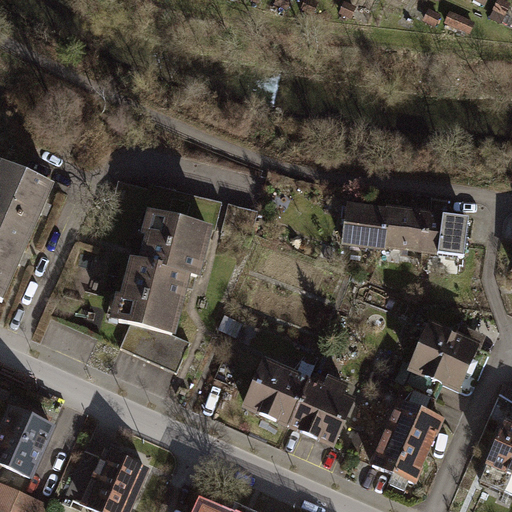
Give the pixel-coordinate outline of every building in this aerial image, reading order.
[(321,5),(310,0),(309,0),(303,14),(314,19),(321,5)] [(491,0),(476,0),(474,4),(487,10),(491,0)] [(511,11),(511,5),(502,1),(496,13),(508,19),(511,11)] [(263,10),(250,4),(244,16),(258,22),(263,10)] [(290,9),(278,4),(273,15),(285,20),(290,9)] [(373,14),(360,7),(351,24),(364,31),(373,14)] [(444,16),(431,10),(424,24),(436,31),(444,16)] [(0,215),(34,231),(53,189),(3,166),(0,171),(0,215)] [(216,232),(223,204),(151,186),(149,191),(119,184),(112,212),(141,220),(143,213),(157,217),(209,231),(216,232)] [(224,234),(253,241),(259,214),(231,207),(224,234)] [(388,214),(350,209),(345,245),(383,250),(384,248),(388,214)] [(427,217),(389,212),(388,214),(384,248),(423,253),(427,217)] [(0,302),(2,303),(34,231),(0,215),(0,302)] [(209,231),(157,217),(144,267),(136,265),(119,323),(132,327),(121,351),(177,376),(191,345),(173,338),(188,278),(195,280),(209,231)] [(469,222),(427,217),(423,253),(464,259),(469,222)] [(220,330),(236,337),(242,324),(226,317),(220,330)] [(442,384),(458,391),(477,349),(432,329),(415,367),(406,364),(397,383),(407,388),(435,400),(442,384)] [(309,385),(265,365),(245,409),(289,428),(309,385)] [(326,393),(309,385),(289,428),(333,448),(352,405),(340,399),(344,389),(331,383),(326,393)] [(375,463),(417,481),(443,423),(428,416),(435,400),(407,388),(399,406),(400,407),(375,463)] [(29,409),(16,403),(0,438),(0,465),(31,479),(54,428),(26,416),(29,409)] [(511,427),(506,425),(481,482),(511,495),(511,427)] [(128,511),(146,472),(108,456),(85,507),(96,511),(128,511)] [(45,511),(47,507),(0,486),(0,508),(8,511),(45,511)]
